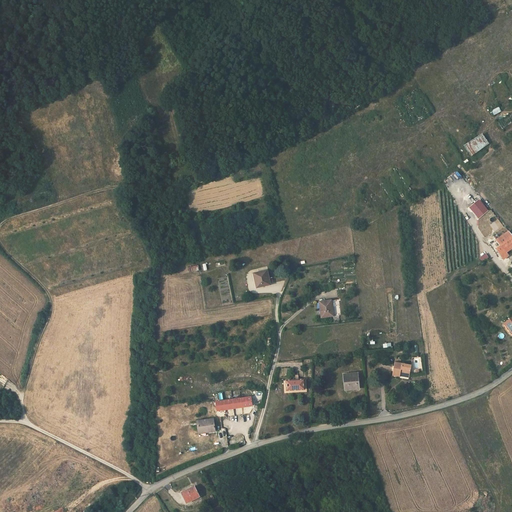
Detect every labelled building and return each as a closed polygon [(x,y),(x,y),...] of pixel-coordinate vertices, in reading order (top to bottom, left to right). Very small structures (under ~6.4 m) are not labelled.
[(503,129),(511,123),(511,114),(511,112),(498,121),(503,129)] [(470,156),(488,143),(481,132),(462,145),(470,156)] [(477,219),(488,210),(478,198),(467,207),(477,219)] [(501,246),(496,249),(499,253),(503,259),(508,256),(506,252),(511,248),(511,234),(509,231),(496,240),(501,246)] [(267,271),(254,274),(256,288),(270,285),(267,271)] [(333,321),(339,320),(337,300),(320,302),(321,312),(320,312),(321,318),(332,316),(333,321)] [(400,375),(409,377),(411,365),(404,364),(404,362),(401,361),(401,363),(394,362),(392,376),(400,377),(400,375)] [(357,373),(344,374),(346,390),(359,389),(357,373)] [(286,381),(286,390),(304,389),(304,380),(286,381)] [(233,400),(216,402),(217,411),(252,406),(250,397),(233,400)] [(208,430),(208,432),(215,431),(213,419),(197,421),(198,432),(208,430)] [(193,491),(191,488),(182,493),(187,503),(199,497),(196,490),(193,491)]
